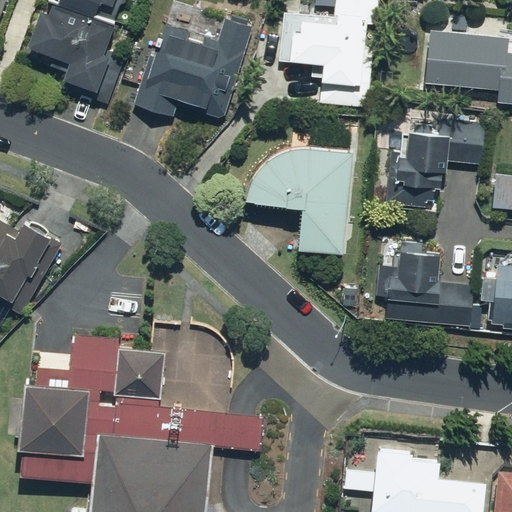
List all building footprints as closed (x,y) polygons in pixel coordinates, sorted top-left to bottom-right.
[(0,0),(0,24),(9,0),(0,0)] [(52,0),(51,0),(36,37),(62,47),(57,60),(75,67),(68,84),(111,101),(130,53),(120,49),(133,18),(105,7),(107,0),(59,0),(58,2),(52,0)] [(324,99),(372,104),(384,0),(312,0),(312,8),(289,5),(283,56),(317,60),(316,72),(327,73),(324,99)] [(157,59),(152,58),(138,101),(181,114),(185,102),(229,115),(258,21),(229,13),(223,35),(169,18),(157,59)] [(511,26),(439,19),(433,75),(505,83),(504,96),(511,96),(511,26)] [(487,161),(491,117),(447,113),(446,124),(417,121),(417,127),(410,126),(404,191),(437,194),(439,179),(447,180),(449,166),(456,166),(457,158),(487,161)] [(254,190),(254,192),(313,199),(309,242),(351,247),(362,145),(302,138),(299,139),(297,140),(295,141),(293,142),(290,143),(288,144),(286,145),(284,147),(282,148),(280,150),(278,151),(276,153),(275,154),(273,156),(271,158),(270,159),(268,161),(267,163),(265,165),(264,167),(263,169),(261,171),(260,174),(259,176),(258,178),(257,180),(256,182),(256,185),(255,187),(255,189),(254,190)] [(511,165),(501,165),(498,200),(511,201),(511,165)] [(18,220),(0,210),(0,296),(3,298),(8,289),(21,295),(35,269),(39,271),(61,227),(33,213),(28,225),(18,220)] [(479,282),(448,279),(449,270),(447,270),(449,247),(400,242),(398,261),(383,260),(380,288),(394,289),(392,304),(407,306),(406,315),(475,322),(479,282)] [(501,295),(499,318),(511,319),(511,260),(506,260),(505,270),(489,269),(487,294),(501,295)] [(215,511),(222,443),(226,404),(168,399),(173,349),(128,345),(129,332),(81,328),(78,360),(42,357),(32,469),(101,475),(98,511),(72,509),(72,511),(215,511)] [(467,511),(490,511),(493,474),(447,472),(449,453),(421,452),(421,443),(385,441),(383,470),(360,469),(359,485),(382,486),(381,501),(396,502),(394,511),(419,511),(419,509),(467,511)] [(511,511),(511,463),(506,463),(502,511),(511,511)]
